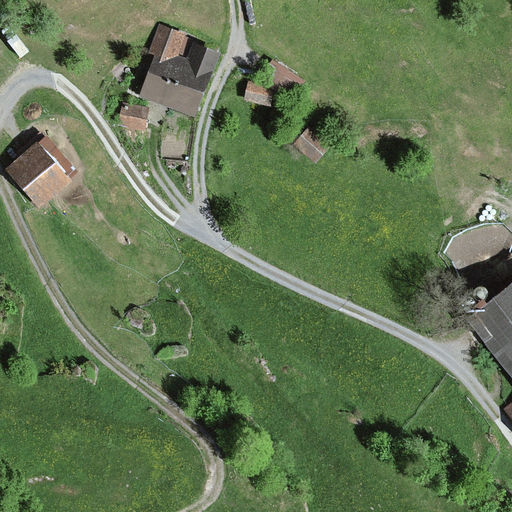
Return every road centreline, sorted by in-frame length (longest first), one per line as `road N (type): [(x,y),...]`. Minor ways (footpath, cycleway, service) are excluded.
road 1 (track): [(0,177),(68,318),(213,453),(215,489),(191,511)]
road 2 (track): [(511,433),(422,342),(248,264),(213,237)]
road 3 (track): [(213,237),(148,197),(79,99),(58,82),(28,80),(0,112)]
road 4 (track): [(213,237),(198,185),(200,148),(232,49),(234,0)]
